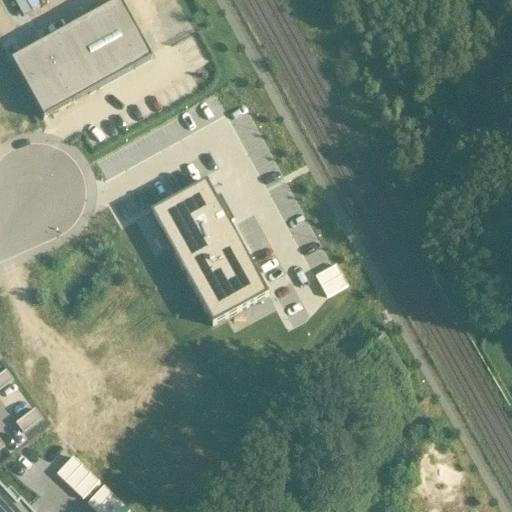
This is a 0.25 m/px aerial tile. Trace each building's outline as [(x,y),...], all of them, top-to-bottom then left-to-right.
[(21,0),(27,12),(36,8),(32,0),(21,0)] [(12,63),(44,121),(153,62),(120,3),(12,63)] [(170,249),(213,327),(226,319),(269,296),(207,184),(150,215),(170,249)] [(333,266),(316,276),(322,286),(342,274),(336,264),(333,266)] [(342,274),(322,286),(328,296),(348,285),(342,274)] [(31,410),(12,423),(19,433),(37,420),(31,410)] [(34,511),(5,480),(0,484),(0,511),(34,511)]
